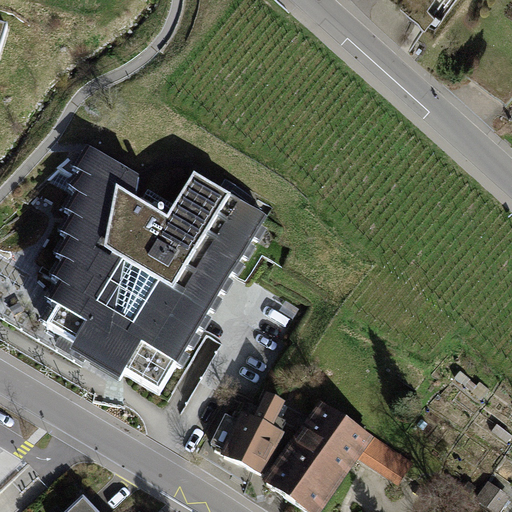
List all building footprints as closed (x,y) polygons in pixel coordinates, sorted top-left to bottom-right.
[(0,62),(11,25),(0,22),(0,62)] [(143,179),(89,149),(68,191),(76,196),(65,214),(71,217),(62,235),(68,239),(57,258),(64,263),(53,281),(60,285),(49,303),(57,308),(45,327),(65,339),(59,349),(124,385),(130,377),(163,398),(180,370),(184,373),(270,218),(198,177),(173,223),(139,203),(143,179)] [(242,415),(220,459),(265,479),(284,435),(282,434),(287,424),(279,420),(287,404),(268,393),(259,409),(252,406),(247,417),(242,415)] [(321,404),(263,488),(297,511),(322,511),(357,462),(400,490),(417,465),(321,404)] [(101,511),(83,493),(62,511),(101,511)]
